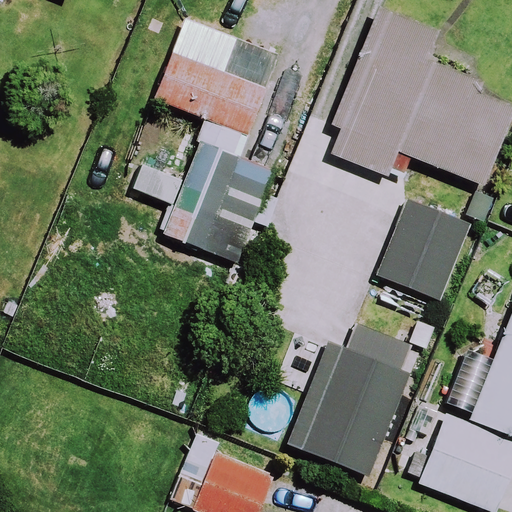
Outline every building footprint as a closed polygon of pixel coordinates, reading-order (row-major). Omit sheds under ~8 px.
[(430,34),(379,14),(323,154),(398,184),(408,160),(479,189),(511,106),(511,100),(418,63),(430,34)] [(233,41),(176,21),(148,101),(204,121),(156,259),(197,274),(204,254),(235,265),(267,172),(238,162),(262,91),(221,76),(233,41)] [(465,229),(400,204),(369,281),(434,307),(465,229)] [(511,311),(488,372),(462,361),(443,408),(511,435),(511,311)] [(337,355),(323,349),(282,449),(361,481),(401,382),(393,378),(404,352),(348,329),(337,355)] [(494,511),(511,463),(511,449),(441,423),(409,509),(416,511),(475,511),(477,507),(489,511),(494,511)] [(236,455),(193,438),(167,504),(187,511),(252,511),(270,469),(236,455)]
